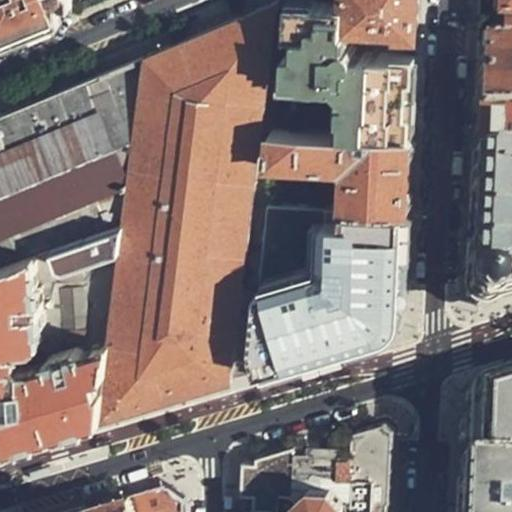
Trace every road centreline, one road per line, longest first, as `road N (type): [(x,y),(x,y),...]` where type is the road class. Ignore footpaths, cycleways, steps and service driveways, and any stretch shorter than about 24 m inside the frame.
road 1 (residential): [(434,363),(448,0)]
road 2 (tertiary): [(434,363),(211,432)]
road 3 (tertiary): [(211,432),(0,492)]
road 4 (secondary): [(0,72),(177,0)]
road 5 (residential): [(428,511),(434,363)]
